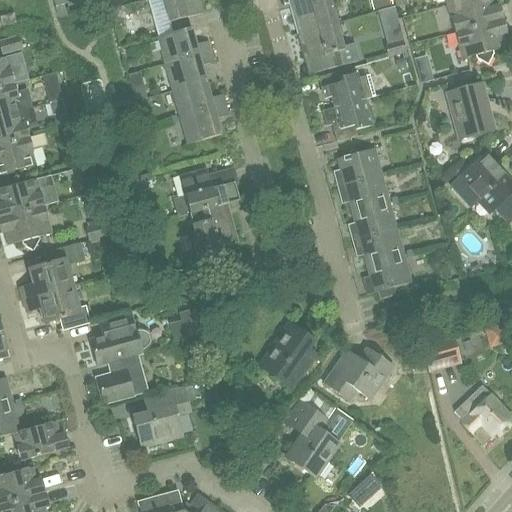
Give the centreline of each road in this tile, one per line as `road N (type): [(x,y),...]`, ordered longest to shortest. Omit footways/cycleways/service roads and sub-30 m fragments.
road 1 (residential): [(262,0),(356,343)]
road 2 (residential): [(260,511),(183,462),(96,481),(62,351)]
road 3 (residential): [(246,0),(221,25),(254,169),(243,185),(271,267)]
